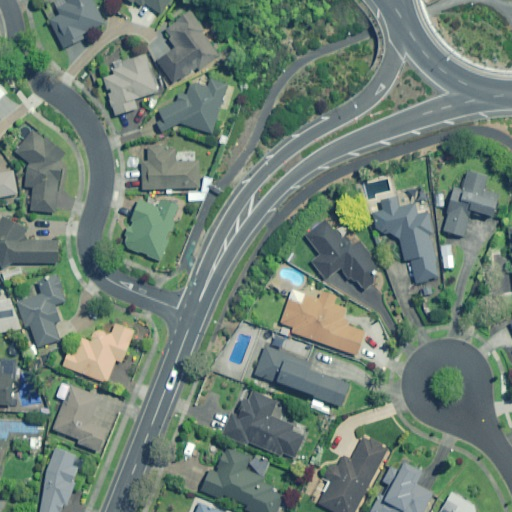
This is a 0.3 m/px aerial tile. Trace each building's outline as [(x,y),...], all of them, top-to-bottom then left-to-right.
[(95,10),(90,0),(62,0),(54,4),(60,15),(48,21),(63,50),(83,40),(81,36),(106,23),(98,8),(95,10)] [(170,0),(126,0),(140,10),(144,4),(160,15),(170,0)] [(219,58),(192,9),(173,20),(175,24),(164,30),(175,50),(158,60),(171,84),(219,58)] [(157,92),(144,55),(122,62),(124,67),(101,75),(115,117),(136,109),(133,101),(157,92)] [(227,88),(208,81),(196,84),(184,92),(186,94),(159,113),(170,129),(178,123),(210,135),(227,88)] [(42,138),(25,128),(12,153),(26,163),(23,188),(30,189),(29,212),(56,214),(62,158),(46,133),(42,138)] [(175,162),(174,150),(148,150),(148,163),(141,163),(142,190),(199,189),(198,162),(175,162)] [(487,178),(467,172),(462,191),(454,189),(440,242),(461,247),(470,212),(493,218),(499,197),(483,193),(487,178)] [(0,197),(16,195),(12,173),(0,174),(0,197)] [(430,234),(433,234),(428,212),(419,214),(416,202),(398,205),(397,198),(381,202),(383,211),(373,213),(378,235),(387,233),(399,239),(404,262),(410,261),(415,283),(440,278),(430,234)] [(147,255),(146,259),(160,263),(177,205),(159,200),(158,205),(137,199),(123,249),(147,255)] [(26,228),(4,220),(0,221),(0,266),(1,269),(11,264),(59,263),(59,240),(27,241),(26,228)] [(339,237),(325,220),(305,237),(320,255),(311,263),(326,281),(341,269),(362,294),(375,283),(368,274),(377,266),(358,243),(352,247),(342,235),(339,237)] [(450,246),(441,247),(444,269),(453,268),(450,246)] [(22,279),(20,269),(1,272),(3,283),(22,279)] [(65,302),(57,278),(40,283),(44,294),(16,303),(24,328),(30,326),(37,348),(59,341),(53,323),(59,321),(54,306),(65,302)] [(335,298),(308,288),(305,295),(292,291),(280,324),(292,328),(291,333),(356,357),(365,333),(342,324),(347,310),(333,305),(335,298)] [(0,306),(0,333),(17,330),(12,304),(0,306)] [(133,332),(99,318),(94,330),(90,342),(80,338),(73,355),(68,352),(62,366),(106,384),(115,361),(121,363),(133,332)] [(312,364),(266,347),(255,375),(341,408),(350,386),(310,371),(312,364)] [(0,406),(13,407),(16,374),(0,373),(0,406)] [(100,398),(62,383),(56,397),(65,401),(53,430),(78,440),(77,444),(98,453),(107,430),(89,423),(100,398)] [(276,402),(252,394),(249,402),(243,400),(236,417),(231,415),(223,436),(294,462),(303,436),(291,431),(293,426),(271,418),(276,402)] [(354,511),(387,449),(363,438),(351,461),(342,456),(336,469),(329,465),(323,477),(331,481),(319,505),(333,511),(354,511)] [(57,445),(44,477),(37,511),(59,511),(62,506),(66,508),(86,457),(57,445)] [(271,492),(273,488),(261,482),(263,478),(269,466),(226,447),(215,471),(211,469),(201,491),(221,500),(223,496),(246,507),(245,510),(249,511),(276,511),(283,497),(271,492)] [(397,460),(385,482),(389,483),(383,495),(379,493),(369,511),(425,511),(435,493),(417,484),(423,473),(397,460)] [(439,511),(475,511),(474,505),(463,501),(450,493),(439,511)]
